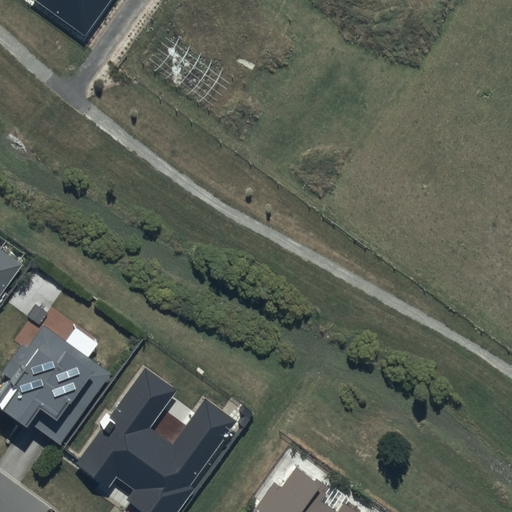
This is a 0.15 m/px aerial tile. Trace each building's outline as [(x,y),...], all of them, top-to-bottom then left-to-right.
[(35,0),(86,36),(112,0),(35,0)] [(0,296),(23,265),(0,248),(0,296)] [(111,374),(44,326),(28,349),(23,345),(3,373),(10,378),(0,392),(0,407),(28,428),(31,424),(60,444),(111,374)] [(177,390),(146,367),(77,462),(109,485),(116,476),(133,489),(125,499),(142,511),(178,511),(195,489),(191,486),(238,420),(206,397),(172,444),(150,428),(177,390)] [(327,489),(297,468),(283,488),(274,482),(252,511),(355,511),(343,503),(336,511),(334,511),(318,501),(327,489)]
